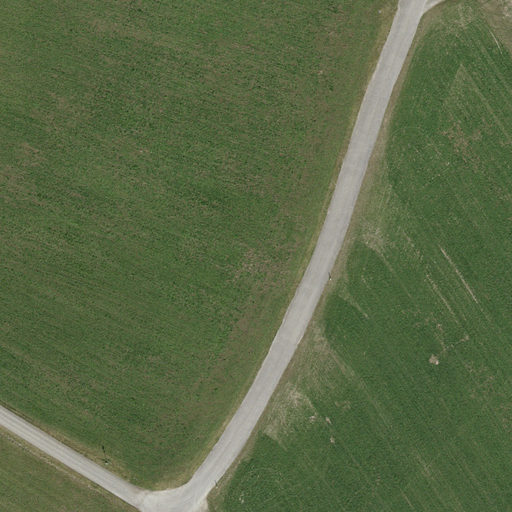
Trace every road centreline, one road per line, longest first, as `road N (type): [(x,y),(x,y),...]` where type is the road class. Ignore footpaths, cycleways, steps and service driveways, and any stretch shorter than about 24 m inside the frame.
road 1 (unclassified): [(183,511),(242,424),(300,313),(414,0)]
road 2 (track): [(179,511),(0,414)]
